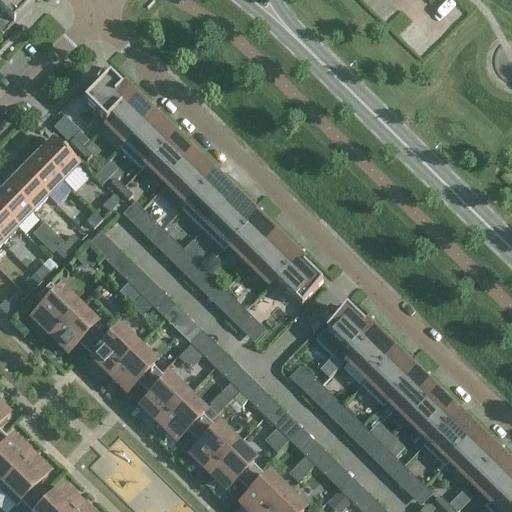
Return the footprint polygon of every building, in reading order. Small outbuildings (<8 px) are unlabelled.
[(34,6),(33,4),(31,6),(25,0),(0,0),(0,35),(2,38),(8,32),(34,6)] [(105,126),(127,103),(120,96),(123,93),(109,79),(105,83),(103,81),(90,94),(92,96),(84,105),(105,126)] [(127,103),(105,126),(125,145),(119,151),(120,152),(151,120),(138,107),(135,111),(127,103)] [(151,120),(120,152),(141,172),(168,144),(161,136),(164,133),(151,120)] [(74,140),(82,149),(89,143),(80,134),(74,140)] [(74,140),(69,145),(78,153),(82,149),(74,140)] [(37,159),(63,184),(79,168),(53,143),(37,159)] [(168,144),(141,172),(141,173),(147,167),(167,186),(192,161),(179,148),(176,151),(168,144)] [(78,153),(87,162),(91,158),(82,149),(78,153)] [(22,174),(48,200),(63,184),(37,159),(22,174)] [(182,212),(209,184),(202,177),(205,173),(192,161),(167,186),(187,206),(181,212),(182,212)] [(104,185),(117,172),(109,164),(96,177),(104,185)] [(7,189),(33,215),(48,200),(22,174),(7,189)] [(119,194),(124,190),(115,181),(110,185),(119,194)] [(209,184),(182,212),(202,233),(233,201),(220,188),(217,192),(209,184)] [(0,196),(0,212),(18,230),(33,215),(7,189),(0,196)] [(124,190),(119,194),(128,202),(132,198),(124,190)] [(118,207),(118,201),(114,197),(103,209),(110,216),(118,207)] [(223,253),(250,224),(243,217),(246,214),(233,201),(202,233),(223,253)] [(0,243),(3,246),(18,230),(0,212),(0,243)] [(94,232),(103,223),(95,216),(87,224),(94,232)] [(250,224),(223,253),(229,248),(249,267),(274,241),(261,229),(258,232),(250,224)] [(43,226),(33,238),(53,257),(56,254),(56,255),(65,246),(43,226)] [(144,239),(150,244),(162,232),(156,227),(144,239)] [(150,244),(156,250),(168,238),(162,232),(150,244)] [(65,246),(72,254),(81,245),(73,238),(65,246)] [(23,240),(13,249),(26,263),(36,253),(23,240)] [(274,241),(249,267),(270,287),(292,265),(284,257),(287,254),(274,241)] [(56,255),(64,262),(72,254),(65,246),(56,255)] [(106,265),(115,273),(127,261),(118,252),(106,265)] [(136,269),(127,261),(115,273),(124,282),(136,269)] [(292,265),(270,287),(270,288),(275,283),(301,308),(321,287),(302,269),(299,272),(292,265)] [(185,279),(191,285),(203,273),(197,267),(185,279)] [(34,277),(42,284),(50,276),(43,268),(34,277)] [(191,285),(197,291),(209,278),(203,273),(191,285)] [(42,284),(34,277),(26,286),(33,293),(42,284)] [(50,285),(34,302),(43,311),(33,321),(51,338),(77,312),(50,285)] [(168,301),(156,313),(165,322),(177,310),(168,301)] [(0,307),(0,311),(7,319),(14,312),(5,303),(0,307)] [(227,320),(232,325),(244,313),(239,307),(227,320)] [(186,318),(177,310),(165,322),(173,331),(186,318)] [(346,363),(347,363),(369,341),(361,333),(364,330),(346,311),(345,312),(315,342),(341,368),(346,363)] [(77,312),(51,338),(69,356),(79,345),(86,352),(102,336),(77,312)] [(232,325),(238,331),(250,319),(244,313),(232,325)] [(102,336),(86,352),(93,359),(92,360),(110,378),(141,346),(124,328),(109,343),(102,336)] [(369,341),(347,363),(367,382),(361,388),(362,389),(392,357),(379,345),(376,348),(369,341)] [(141,346),(110,378),(128,395),(138,385),(145,392),(161,376),(136,352),(142,346),(141,346)] [(227,358),(218,350),(206,362),(214,371),(227,358)] [(406,370),(392,357),(362,389),(382,409),(410,381),(402,373),(406,370)] [(223,379),(235,367),(227,358),(214,371),(223,379)] [(161,376),(145,392),(152,399),(142,409),(160,427),(186,400),(161,376)] [(410,381),(382,409),(383,410),(388,404),(408,423),(434,398),(421,385),(417,388),(410,381)] [(316,383),(304,395),(309,401),(321,388),(316,383)] [(327,394),(321,388),(309,401),(315,406),(327,394)] [(447,410),(434,398),(408,423),(428,443),(423,449),(451,421),(443,414),(447,410)] [(268,399),(256,411),(264,420),(276,407),(268,399)] [(195,441),(211,425),(186,400),(160,427),(177,444),(188,434),(195,441)] [(285,416),(276,407),(264,420),(273,428),(285,416)] [(423,449),(444,469),(475,438),(462,425),(458,429),(451,421),(423,449)] [(357,423),(345,435),(351,441),(363,429),(357,423)] [(211,425),(195,441),(202,448),(192,458),(209,476),(235,449),(211,425)] [(368,435),(363,429),(351,441),(356,447),(368,435)] [(3,436),(0,439),(0,482),(2,485),(0,487),(0,488),(29,459),(11,442),(10,443),(3,436)] [(488,451),(475,438),(444,469),(444,470),(450,464),(470,484),(492,462),(484,455),(488,451)] [(305,460),(314,468),(326,456),(317,447),(305,460)] [(245,490),(260,473),(235,449),(209,476),(227,493),(237,483),(245,490)] [(335,464),(326,456),(314,468),(323,477),(335,464)] [(29,459),(0,488),(0,494),(15,509),(21,503),(28,510),(44,494),(36,487),(47,477),(29,459)] [(484,509),(485,510),(511,482),(511,474),(503,465),(500,469),(492,462),(470,484),(490,503),(484,509)] [(404,469),(398,463),(386,476),(392,481),(404,469)] [(410,475),(404,469),(392,481),(398,487),(410,475)] [(270,511),(285,498),(260,473),(245,490),(252,497),(241,507),(246,511),(270,511)] [(511,511),(511,482),(485,510),(487,511),(511,511)] [(44,494),(28,510),(29,511),(74,511),(79,508),(61,491),(51,501),(44,494)] [(343,511),(351,505),(339,493),(332,501),(343,511)] [(367,496),(355,508),(358,511),(368,511),(376,505),(367,496)] [(299,511),(285,498),(270,511),(299,511)] [(443,511),(447,507),(439,498),(434,503),(443,511)]
